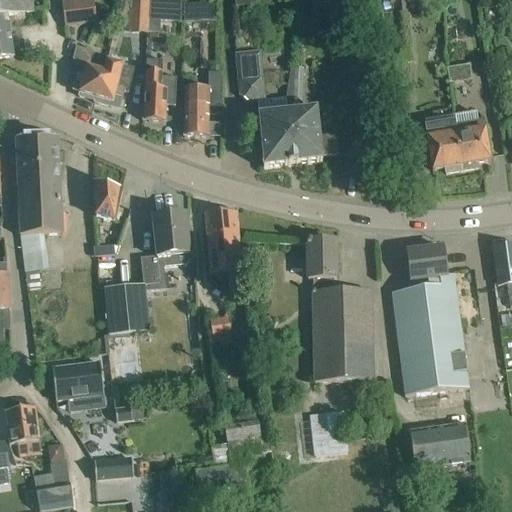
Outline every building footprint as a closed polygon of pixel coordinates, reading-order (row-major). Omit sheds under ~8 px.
[(0,0),(0,59),(14,57),(7,16),(34,13),(31,0),(0,0)] [(65,28),(97,24),(94,0),(62,4),(65,28)] [(149,0),(149,21),(181,22),(181,0),(149,0)] [(389,0),(389,1),(390,8),(394,45),(390,45),(391,54),(410,52),(406,7),(443,4),(442,0),(389,0)] [(124,3),(116,33),(146,36),(147,34),(148,23),(149,5),(124,3)] [(148,23),(147,34),(157,34),(157,23),(148,23)] [(103,75),(104,74),(89,69),(94,53),(76,48),(73,61),(77,62),(73,76),(77,77),(73,92),(80,94),(79,98),(95,103),(94,104),(95,104),(103,75)] [(262,77),(261,78),(259,57),(237,59),(239,80),(238,80),(239,96),(250,103),(258,103),(259,115),(258,115),(261,141),(263,169),(263,171),(293,168),(287,112),(286,95),(264,98),(262,77)] [(121,81),(103,75),(95,104),(111,109),(112,105),(120,107),(124,93),(128,94),(132,78),(132,63),(125,61),(120,76),(122,77),(121,81)] [(165,124),(166,106),(177,107),(178,79),(162,78),(163,61),(147,61),(145,91),(143,123),(165,124)] [(470,65),(449,67),(451,84),(472,81),(470,65)] [(221,75),(208,75),(208,90),(186,89),(185,105),(184,139),(209,139),(209,108),(221,108),(221,75)] [(316,109),(287,112),(293,168),(323,165),(322,162),(321,159),(337,157),(335,139),(319,141),(316,109)] [(461,168),(490,163),(485,132),(477,134),(475,122),(454,126),(456,137),(461,168)] [(426,130),(433,173),(461,168),(456,137),(454,126),(426,130)] [(20,238),(40,237),(62,236),(59,165),(63,165),(63,153),(58,154),(58,139),(16,140),(20,238)] [(94,187),(95,219),(115,224),(122,194),(94,187)] [(210,277),(230,275),(241,274),(238,233),(236,213),(205,215),(210,277)] [(143,287),(105,290),(106,310),(109,338),(129,336),(149,334),(145,294),(166,292),(164,269),(185,267),(190,261),(190,256),(186,217),(153,220),(156,258),(141,260),(143,287)] [(307,244),(307,264),(308,282),(313,282),(313,294),(312,294),(314,385),(373,384),(371,293),(329,294),(328,281),(336,281),(336,243),(307,244)] [(94,249),(95,258),(117,256),(116,246),(94,249)] [(511,248),(493,251),(495,271),(498,288),(507,287),(510,310),(511,309),(511,248)] [(405,399),(425,397),(469,391),(455,283),(447,284),(443,250),(407,255),(411,283),(418,283),(419,292),(392,295),(405,399)] [(38,272),(25,274),(27,291),(40,289),(38,272)] [(0,352),(4,352),(2,312),(9,311),(7,275),(0,276),(0,352)] [(229,321),(208,323),(210,339),(231,336),(229,321)] [(100,366),(52,371),(56,403),(56,404),(86,400),(87,411),(87,412),(104,410),(103,398),(104,398),(100,366)] [(10,447),(17,446),(19,459),(42,456),(35,409),(5,413),(10,447)] [(116,425),(143,421),(142,409),(115,413),(116,425)] [(342,415),(309,419),(313,458),(346,455),(342,415)] [(226,444),(227,444),(231,467),(195,473),(200,504),(225,500),(223,490),(227,490),(227,492),(232,491),(232,489),(244,487),(239,459),(271,454),(267,425),(259,426),(258,422),(244,424),(224,427),(226,444)] [(414,473),(434,470),(470,466),(465,427),(409,434),(414,473)] [(61,446),(49,447),(51,462),(63,460),(61,446)] [(0,486),(4,486),(8,485),(6,471),(8,471),(8,467),(4,447),(0,447),(0,486)] [(95,482),(133,479),(132,461),(94,464),(95,482)] [(67,466),(62,467),(62,465),(50,467),(53,487),(69,485),(67,466)] [(161,498),(178,497),(177,475),(160,477),(161,498)] [(68,485),(37,490),(40,511),(59,511),(72,510),(68,485)] [(15,511),(35,511),(34,503),(14,505),(15,511)]
